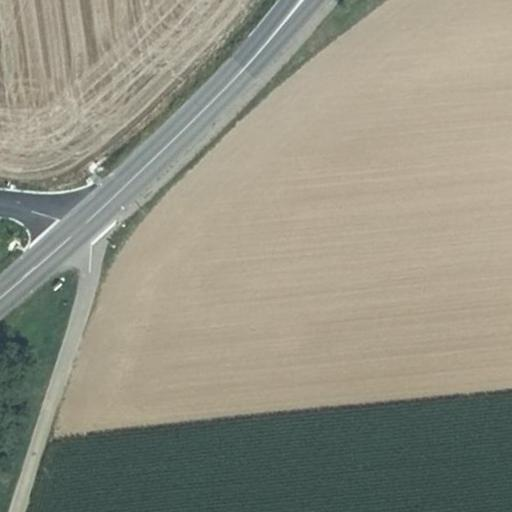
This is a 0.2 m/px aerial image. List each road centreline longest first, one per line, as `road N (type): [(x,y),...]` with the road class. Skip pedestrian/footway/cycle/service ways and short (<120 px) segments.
road 1 (secondary): [(77,229),(305,0)]
road 2 (track): [(19,511),(80,306),(87,259),(77,229)]
